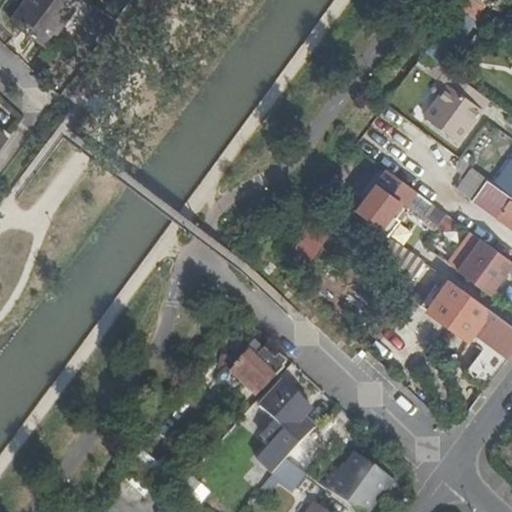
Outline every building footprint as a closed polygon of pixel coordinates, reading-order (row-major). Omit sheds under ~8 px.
[(49,49),(84,0),(27,0),(12,22),(49,49)] [(476,21),(458,8),(426,51),(443,64),(476,21)] [(443,64),(426,51),(418,62),(439,79),(448,68),(443,64)] [(490,99),(448,68),(439,79),(449,86),(426,115),(460,141),(490,99)] [(416,190),(392,172),(380,188),(376,186),(357,212),(381,229),(400,204),(404,207),(416,190)] [(358,201),(331,181),(325,188),(352,208),(358,201)] [(411,251),(387,234),(375,251),(399,268),(411,251)] [(486,390),(511,354),(511,325),(451,280),(442,292),(431,283),(428,288),(439,297),(429,310),(483,349),(465,374),(486,390)] [(279,355),(273,360),(257,343),(237,365),(238,366),(222,381),(235,394),(243,386),(256,398),(262,391),(283,369),(281,368),(286,362),(279,355)] [(313,409),(283,381),(259,407),(267,415),(260,422),(272,435),(280,427),(289,435),(313,409)] [(319,483),(357,511),(369,511),(392,479),(352,451),(338,471),(331,466),(319,483)] [(287,460),(272,476),(294,493),(308,475),(287,460)] [(328,511),(317,503),(310,511),(328,511)]
